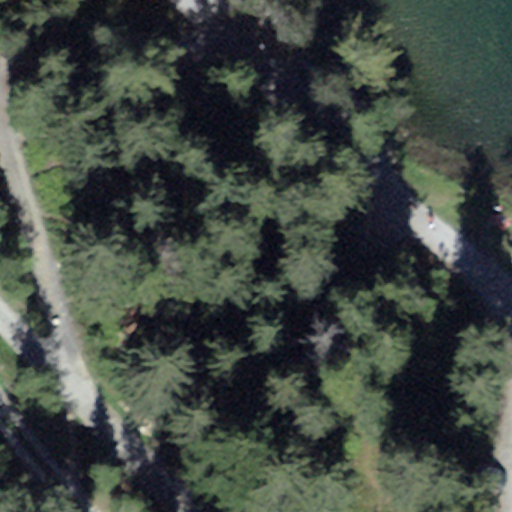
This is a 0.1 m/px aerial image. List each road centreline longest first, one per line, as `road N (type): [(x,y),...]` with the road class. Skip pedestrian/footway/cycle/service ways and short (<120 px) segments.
road 1 (track): [(0,121),(75,392)]
road 2 (track): [(75,392),(193,511)]
road 3 (track): [(0,396),(88,511)]
